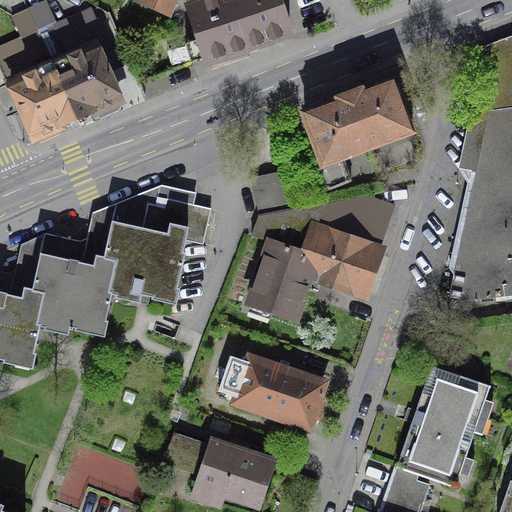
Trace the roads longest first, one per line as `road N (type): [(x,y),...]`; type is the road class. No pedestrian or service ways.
road 1 (residential): [(457,15),(436,160),(320,511)]
road 2 (secondary): [(24,185),(457,15)]
